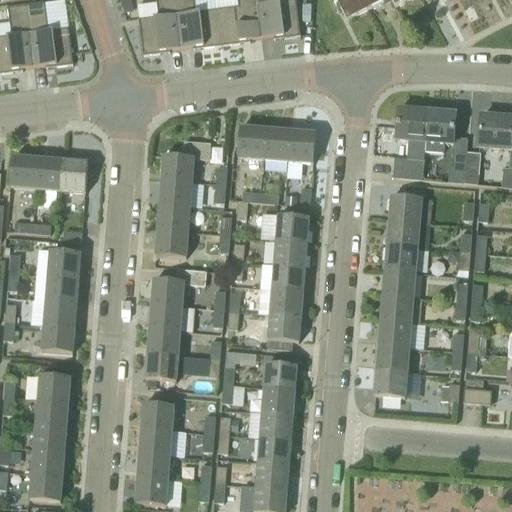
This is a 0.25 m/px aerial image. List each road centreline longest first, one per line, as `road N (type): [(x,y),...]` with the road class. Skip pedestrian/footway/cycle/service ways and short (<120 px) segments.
road 1 (residential): [(321,511),(360,76)]
road 2 (residential): [(94,511),(121,101)]
road 3 (residential): [(121,101),(360,76)]
road 4 (residential): [(360,76),(511,72)]
road 5 (residential): [(0,115),(121,101)]
